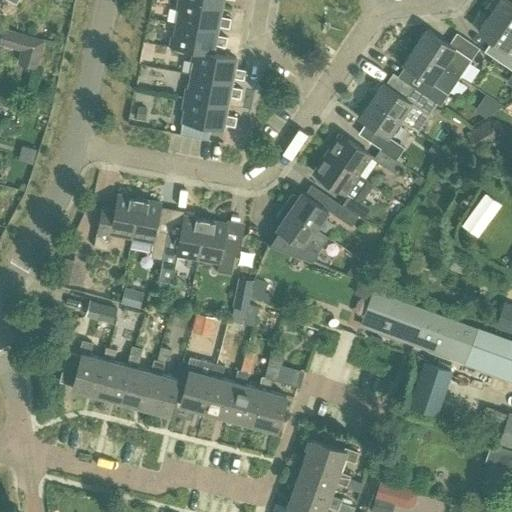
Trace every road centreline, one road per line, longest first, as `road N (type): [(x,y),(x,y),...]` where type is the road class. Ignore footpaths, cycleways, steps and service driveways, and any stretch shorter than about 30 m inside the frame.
road 1 (residential): [(363,399),(331,388),(293,405),(256,503),(22,445)]
road 2 (residential): [(72,151),(252,178),(279,169),(328,90)]
road 3 (residential): [(0,293),(64,183),(72,151)]
road 4 (residential): [(72,151),(106,0)]
road 5 (residential): [(328,90),(253,49),(256,0)]
